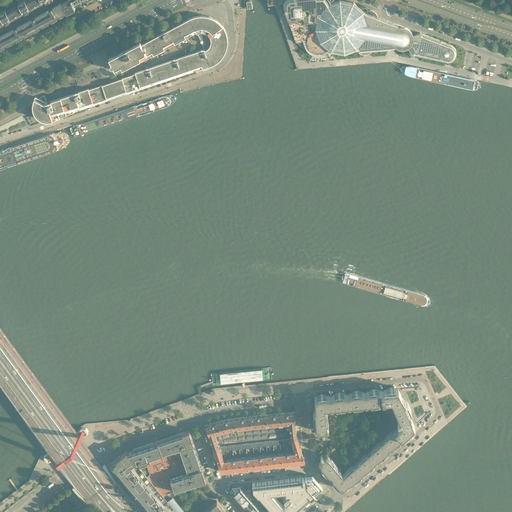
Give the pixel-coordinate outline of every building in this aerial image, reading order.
[(0,22),(4,21),(5,20),(6,22),(7,22),(9,21),(10,21),(10,20),(9,18),(10,18),(23,10),(24,10),(25,12),(26,12),(29,11),(29,10),(28,8),(29,7),(42,0),(45,0),(46,1),(48,0),(22,0),(18,2),(19,4),(18,4),(6,10),(6,9),(0,12),(0,22)] [(69,11),(75,9),(74,7),(87,0),(93,0),(94,0),(66,0),(64,2),(61,3),(66,12),(67,13),(69,11)] [(409,29),(408,29),(407,28),(406,28),(377,17),(376,13),(375,12),(374,11),(373,11),(372,10),(371,10),(370,10),(368,10),(367,10),(364,11),(354,3),(354,2),(353,2),(340,0),(339,0),(328,4),(325,0),(286,0),(285,1),(284,2),(284,3),(283,4),(283,5),(283,6),(283,7),(283,8),(284,8),(288,20),(289,19),(297,41),(295,41),(296,42),(304,49),(305,47),(306,49),(307,50),(309,53),(312,54),(314,55),(316,55),(319,55),(323,55),(326,55),(327,55),(329,54),(330,52),(331,51),(344,54),(345,54),(357,49),(358,51),(360,52),(363,53),(365,53),(367,53),(370,52),(371,50),(398,48),(399,48),(400,49),(401,49),(402,49),(403,49),(405,49),(406,48),(407,48),(408,47),(412,53),(447,61),(448,61),(450,61),(452,60),(453,59),(455,57),(455,55),(456,54),(456,52),(456,50),(455,49),(455,48),(454,47),(453,46),(452,45),(451,45),(420,33),(413,35),(412,33),(411,32),(411,31),(410,30),(409,29)] [(34,30),(39,27),(39,26),(51,20),(52,21),(57,18),(56,17),(66,12),(61,3),(52,8),(51,7),(49,9),(50,9),(34,17),(31,18),(32,19),(17,27),(16,26),(14,28),(0,35),(0,48),(4,46),(4,45),(16,39),(17,40),(22,37),(21,36),(33,29),(34,30)] [(139,60),(192,32),(194,31),(197,30),(201,31),(203,33),(204,32),(206,34),(218,25),(217,24),(216,23),(215,22),(214,21),(212,20),(211,19),(210,18),(208,18),(207,17),(205,16),(203,16),(201,15),(199,15),(196,15),(194,15),(192,16),(190,16),(187,17),(185,18),(159,32),(138,44),(136,41),(105,57),(107,62),(107,63),(106,63),(106,64),(106,65),(107,66),(108,66),(109,66),(112,71),(113,73),(133,63),(133,62),(134,62),(133,61),(133,60),(136,58),(138,60),(139,60)] [(227,38),(227,37),(227,35),(226,33),(226,32),(225,32),(225,31),(225,30),(218,25),(206,34),(208,36),(209,39),(210,41),(210,43),(209,46),(208,47),(207,49),(206,50),(204,50),(203,51),(203,49),(202,49),(201,49),(200,50),(190,54),(196,71),(210,66),(214,64),(215,63),(216,63),(217,62),(218,61),(219,60),(220,59),(221,58),(222,57),(223,56),(224,54),(225,53),(225,52),(226,50),(226,49),(227,47),(227,46),(227,44),(227,43),(227,41),(227,40),(227,38)] [(196,71),(190,54),(175,58),(174,58),(173,59),(162,63),(168,80),(196,71)] [(168,80),(162,63),(148,68),(148,67),(147,67),(146,68),(145,68),(146,69),(135,72),(135,74),(141,89),(168,80)] [(141,89),(135,74),(115,80),(120,93),(125,92),(125,93),(126,94),(127,94),(141,89)] [(119,94),(120,93),(115,80),(89,89),(94,105),(114,98),(115,98),(115,97),(115,96),(115,95),(119,94)] [(94,105),(89,89),(88,88),(77,92),(77,91),(76,91),(75,92),(60,97),(66,114),(94,105)] [(66,114),(60,97),(50,101),(49,101),(48,101),(47,102),(44,95),(39,98),(35,96),(35,97),(34,98),(34,99),(33,100),(33,101),(33,102),(33,103),(33,104),(33,105),(33,106),(33,108),(33,109),(33,110),(34,111),(34,112),(35,113),(36,115),(38,117),(40,118),(41,118),(43,119),(44,119),(46,120),(47,120),(49,120),(51,120),(52,119),(66,114)] [(406,434),(413,428),(414,426),(411,418),(410,415),(411,415),(408,408),(405,401),(404,399),(403,399),(402,396),(401,396),(398,388),(384,390),(381,391),(381,390),(374,391),(375,402),(382,401),(382,402),(385,402),(385,401),(391,400),(392,401),(393,400),(394,403),(397,410),(398,412),(399,415),(398,415),(399,419),(397,420),(398,422),(400,421),(401,423),(397,427),(396,427),(394,429),(384,439),(383,438),(381,440),(381,441),(370,450),(367,452),(368,452),(357,462),(357,461),(354,463),(355,464),(344,474),(345,475),(344,477),(341,475),(339,472),(340,471),(341,470),(339,468),(338,468),(329,458),(329,457),(327,455),(326,455),(324,457),(322,455),(320,456),(319,457),(316,460),(319,464),(320,463),(321,464),(320,465),(330,476),(330,475),(332,477),(332,478),(333,480),(341,489),(342,488),(348,483),(349,483),(351,481),(351,482),(354,480),(362,472),(364,470),(367,469),(376,461),(375,460),(377,458),(378,459),(380,457),(389,449),(388,448),(390,447),(391,447),(400,439),(402,438),(401,437),(403,435),(404,436),(406,434)] [(375,402),(374,391),(366,391),(366,392),(364,392),(349,393),(349,394),(346,394),(346,393),(334,394),(332,395),(332,396),(329,396),(329,395),(314,397),(315,406),(315,409),(314,409),(316,426),(317,426),(317,427),(317,426),(317,427),(316,428),(316,433),(321,432),(320,432),(322,432),(324,432),(324,429),(327,428),(328,428),(328,425),(327,425),(325,408),(323,408),(323,405),(326,405),(329,404),(330,406),(330,407),(333,407),(333,406),(347,404),(347,405),(350,405),(350,404),(365,403),(365,404),(368,403),(368,402),(375,402)] [(296,434),(295,422),(294,412),(282,413),(284,436),(287,435),(290,435),(290,437),(291,437),(297,436),(297,435),(296,434)] [(284,436),(282,413),(266,414),(268,438),(284,436)] [(268,438),(266,414),(250,416),(253,439),(268,438)] [(253,439),(250,416),(234,418),(237,441),(253,439)] [(237,441),(234,418),(226,419),(218,422),(224,443),(237,441)] [(224,443),(218,422),(205,425),(208,433),(210,438),(213,447),(213,448),(219,446),(219,445),(218,444),(221,443),(224,443)] [(88,431),(86,428),(82,427),(44,455),(43,459),(45,462),(49,462),(88,434),(88,431)] [(194,446),(189,430),(133,449),(127,451),(126,450),(110,463),(150,511),(226,511),(216,501),(203,511),(184,511),(172,496),(169,499),(165,495),(168,492),(169,493),(206,480),(194,446)] [(301,450),(299,443),(297,436),(291,437),(291,438),(288,439),(279,440),(281,453),(287,452),(295,451),(301,450)] [(281,453),(279,440),(273,441),(275,465),(282,464),(281,453)] [(266,441),(259,442),(262,466),(268,465),(266,441)] [(272,441),(266,441),(268,465),(275,465),(273,441),(272,441)] [(256,442),(252,443),(255,467),(262,466),(259,442),(256,442)] [(252,443),(246,444),(248,468),(255,467),(252,443)] [(242,468),(239,444),(225,446),(228,470),(242,468)] [(240,444),(239,444),(242,468),(248,468),(246,444),(240,444)] [(221,471),(228,470),(225,446),(224,446),(219,447),(219,446),(213,448),(221,471)] [(305,461),(303,457),(301,450),(295,451),(287,452),(281,453),(282,464),(305,461)] [(107,486),(97,472),(81,483),(92,497),(107,486)] [(322,487),(312,476),(252,482),(253,489),(273,511),(293,511),(298,508),(322,487)] [(240,488),(240,484),(232,485),(230,490),(233,494),(240,488)] [(237,498),(245,491),(242,486),(240,488),(233,494),(237,498)] [(241,502),(249,495),(245,491),(237,498),(241,502)] [(244,506),(253,499),(249,495),(241,502),(244,506)] [(248,510),(256,503),(253,499),(244,506),(248,510)] [(249,511),(253,511),(260,507),(256,503),(248,510),(249,511)]
